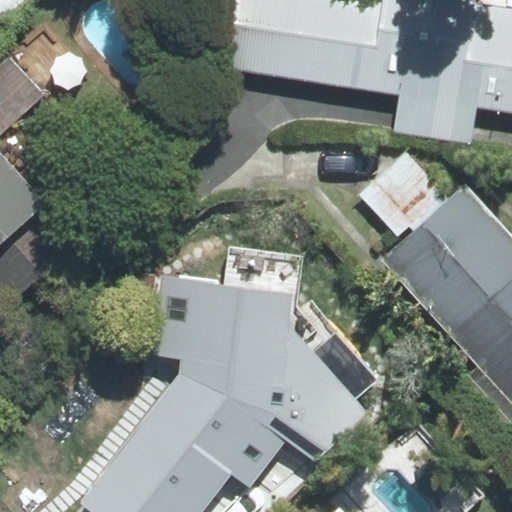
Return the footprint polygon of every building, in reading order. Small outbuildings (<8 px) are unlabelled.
[(0,0),(0,14),(15,0),(0,0)] [(472,105),(511,111),(511,15),(469,9),(470,0),(385,0),(385,5),(352,0),(239,0),(229,68),(401,94),(395,131),(467,142),(472,105)] [(4,63),(0,66),(0,285),(12,300),(66,252),(28,209),(34,204),(0,164),(0,129),(36,98),(4,63)] [(409,164),(371,198),(403,232),(440,199),(409,164)] [(511,243),(467,194),(391,262),(511,394),(511,243)] [(111,511),(248,511),(264,492),(279,503),(308,461),(360,413),(281,329),(285,299),(240,294),(237,318),(192,312),(184,383),(92,496),(111,511)]
